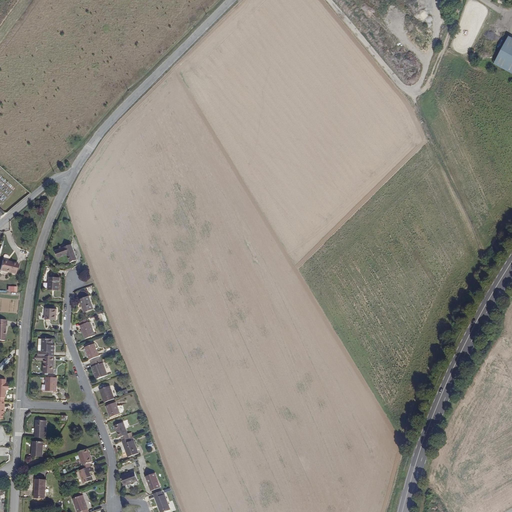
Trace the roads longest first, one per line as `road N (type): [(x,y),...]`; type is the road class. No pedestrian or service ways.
road 1 (track): [(414,95),(481,267),(416,412),(388,511)]
road 2 (primary): [(404,511),(442,397),(511,266)]
road 3 (unclassified): [(69,178),(102,128),(230,0)]
road 4 (track): [(329,0),(420,96),(461,0)]
road 5 (unclassified): [(20,404),(34,266),(69,178)]
road 6 (residential): [(78,276),(68,286),(66,331),(92,406)]
